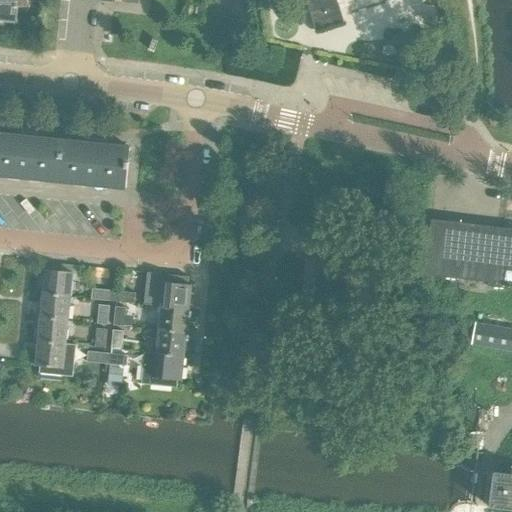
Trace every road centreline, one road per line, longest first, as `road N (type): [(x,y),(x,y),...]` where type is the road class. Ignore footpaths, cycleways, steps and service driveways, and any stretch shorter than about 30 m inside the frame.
road 1 (tertiary): [(196,100),(511,166)]
road 2 (residential): [(132,254),(170,258),(186,243),(196,100)]
road 3 (residential): [(0,190),(134,207),(132,254)]
road 4 (residential): [(0,242),(132,254)]
road 5 (tertiary): [(73,85),(196,100)]
